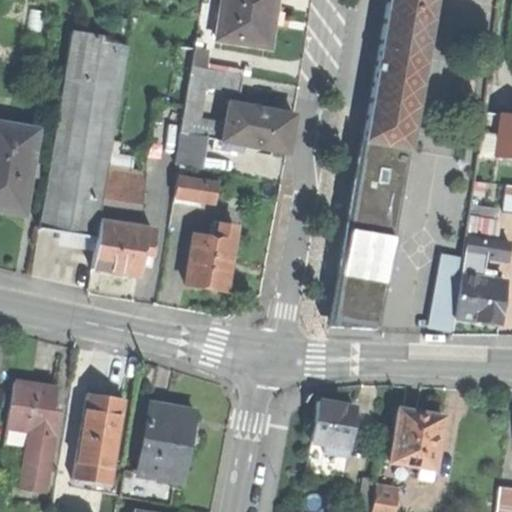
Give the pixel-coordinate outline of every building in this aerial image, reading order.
[(224,0),(219,42),(272,50),(275,24),(278,0),(224,0)] [(387,0),(364,142),(410,150),(434,0),(387,0)] [(72,32),(64,77),(95,82),(101,41),(102,37),(72,32)] [(67,233),(97,238),(100,222),(103,200),(106,184),(109,166),(129,46),(101,41),(95,82),(64,77),(39,229),(67,233)] [(193,66),(183,117),(200,120),(206,86),(240,93),(243,76),(193,66)] [(235,144),(287,154),(290,135),(294,117),(230,105),(226,125),(223,142),(235,144)] [(478,156),(496,158),(501,115),(484,113),(478,156)] [(511,116),(501,115),(496,158),(511,160),(511,116)] [(207,139),(215,140),(223,142),(226,125),(200,120),(183,117),(180,134),(207,139)] [(0,124),(0,210),(22,214),(27,182),(30,182),(38,130),(0,124)] [(202,169),(207,139),(180,134),(174,164),(202,169)] [(232,155),(233,150),(222,148),(223,142),(215,140),(213,151),(232,155)] [(364,142),(349,232),(395,240),(410,150),(364,142)] [(145,172),(109,166),(106,184),(142,190),(145,172)] [(178,178),(174,202),(190,205),(191,199),(215,203),(218,185),(178,178)] [(140,206),(142,190),(106,184),(103,200),(140,206)] [(511,189),(506,189),(503,215),(511,216),(511,189)] [(468,220),(466,239),(497,244),(500,224),(468,220)] [(154,231),(100,222),(97,238),(92,269),(115,273),(137,276),(139,265),(148,266),(154,231)] [(185,286),(225,292),(228,275),(230,275),(231,268),(232,262),(230,261),(233,242),(231,242),(233,227),(218,224),(216,240),(193,236),(185,286)] [(334,321),(380,329),(395,240),(349,232),(334,321)] [(466,239),(464,254),(485,257),(509,260),(511,246),(497,244),(466,239)] [(464,254),(461,278),(492,282),(493,274),(483,272),(485,257),(464,254)] [(433,327),(447,329),(460,261),(445,258),(433,327)] [(461,278),(455,320),(477,323),(500,326),(505,284),(492,282),(461,278)] [(29,432),(54,435),(56,420),(49,419),(54,390),(34,387),(14,384),(7,428),(29,432)] [(72,479),(109,485),(109,481),(112,463),(123,401),(103,398),(86,395),(72,479)] [(342,447),(346,448),(352,407),(335,404),(316,402),(310,442),(321,444),(335,446),(335,452),(341,453),(342,447)] [(137,476),(182,483),(189,441),(193,413),(149,406),(137,476)] [(422,413),(396,408),(387,463),(434,470),(443,416),(422,413)] [(49,470),(54,435),(29,432),(24,466),(49,470)] [(345,458),(346,448),(342,447),(341,453),(335,452),(335,446),(321,444),(320,454),(345,458)] [(119,464),(112,463),(109,481),(116,482),(119,464)] [(45,491),(49,470),(24,466),(21,487),(45,491)] [(360,496),(372,498),(374,486),(375,478),(363,476),(360,496)] [(369,511),(392,511),(396,490),(374,486),(372,498),(369,511)] [(494,511),(511,511),(511,487),(497,486),(494,511)]
